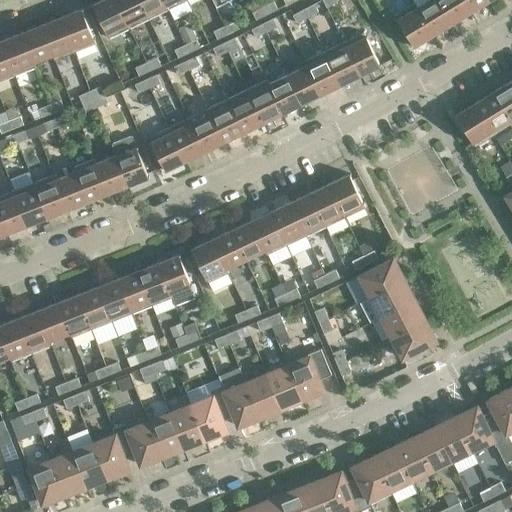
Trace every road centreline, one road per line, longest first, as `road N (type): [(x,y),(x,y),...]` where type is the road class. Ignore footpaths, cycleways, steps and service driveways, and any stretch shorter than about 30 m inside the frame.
road 1 (residential): [(0,274),(340,129),(511,30)]
road 2 (residential): [(143,511),(354,425),(511,347)]
